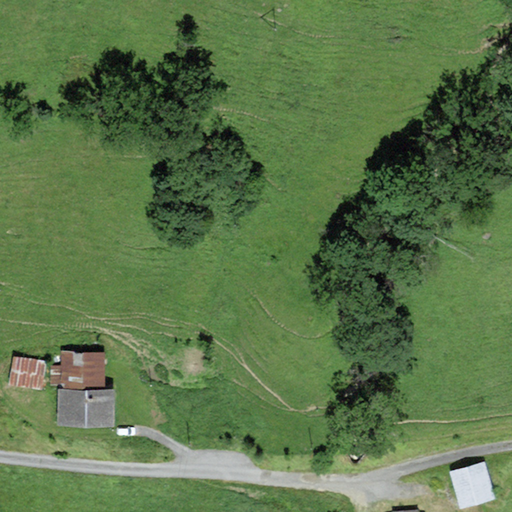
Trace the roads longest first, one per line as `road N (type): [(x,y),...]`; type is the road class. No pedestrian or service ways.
road 1 (residential): [(0,456),(384,480)]
road 2 (track): [(384,480),(511,446)]
